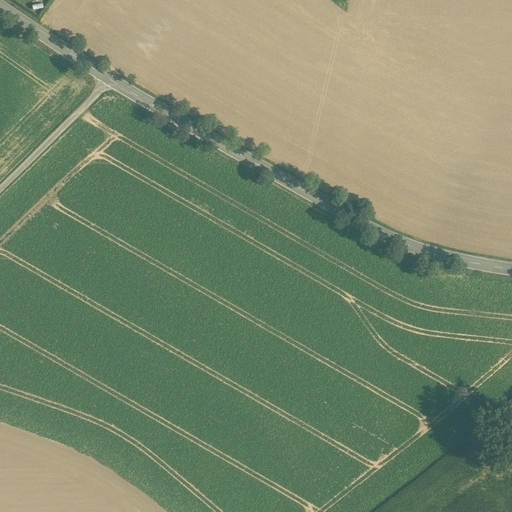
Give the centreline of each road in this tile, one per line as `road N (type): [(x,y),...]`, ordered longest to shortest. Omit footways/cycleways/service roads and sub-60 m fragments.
road 1 (secondary): [(511,268),(433,255),(357,222),(109,79)]
road 2 (unclassified): [(0,189),(109,79)]
road 3 (secondary): [(109,79),(0,5)]
